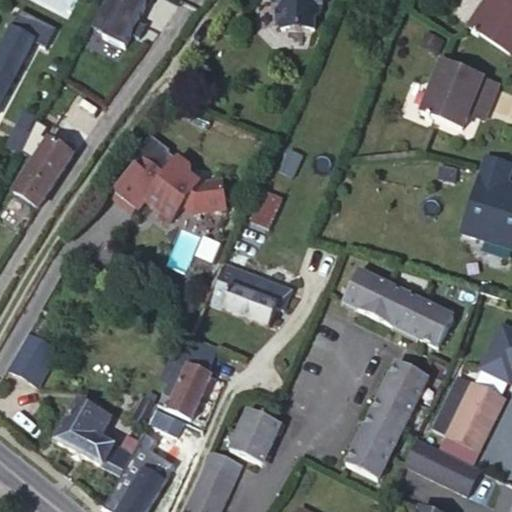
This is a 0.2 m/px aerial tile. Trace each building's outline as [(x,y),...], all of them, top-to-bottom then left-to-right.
[(100,37),(122,48),(129,35),(137,39),(143,26),(135,22),(144,5),(147,6),(149,0),(101,0),(89,26),(102,33),(100,37)] [(272,0),(280,6),(275,11),(274,26),(279,30),(311,32),(312,20),(317,16),(318,7),(321,7),(321,0),(272,0)] [(511,49),(511,0),(485,0),(468,25),(510,53),(511,49)] [(0,45),(0,105),(34,44),(8,31),(0,45)] [(463,131),(469,116),(472,106),(487,112),(498,87),(442,63),(421,113),(463,131)] [(472,106),(469,116),(483,123),(487,112),(472,106)] [(22,113),(5,147),(17,153),(35,119),(22,113)] [(49,142),(14,195),(37,211),(72,157),(49,142)] [(145,192),(152,196),(163,204),(174,211),(183,197),(185,193),(197,201),(230,194),(225,170),(204,175),(193,168),(192,160),(178,150),(166,167),(142,151),(116,188),(138,203),(145,192)] [(511,196),(503,193),(508,182),(511,170),(511,166),(485,158),(461,234),(511,249),(511,196)] [(274,173),(251,221),(268,230),(291,181),(274,173)] [(511,183),(508,182),(503,193),(511,196),(511,183)] [(231,197),(230,194),(197,201),(185,193),(183,197),(196,206),(231,197)] [(163,204),(152,196),(149,200),(160,207),(163,204)] [(238,271),(224,266),(208,304),(222,309),(238,271)] [(292,294),(238,271),(222,309),(246,319),(268,328),(277,310),(284,313),(292,294)] [(455,321),(358,272),(343,303),(359,311),(395,330),(421,343),(440,352),(455,321)] [(359,311),(343,303),(341,308),(356,316),(359,311)] [(421,343),(395,330),(393,334),(419,347),(421,343)] [(28,337),(8,372),(38,390),(59,355),(28,337)] [(210,371),(218,352),(192,339),(185,352),(183,358),(210,371)] [(353,454),(346,467),(378,484),(430,382),(399,365),(392,378),(379,404),(366,428),(353,454)] [(177,370),(158,406),(191,422),(211,378),(187,367),(184,372),(177,370)] [(379,404),(392,378),(387,376),(374,401),(379,404)] [(510,406),(474,388),(447,442),(483,459),(510,406)] [(154,406),(142,400),(132,420),(143,426),(154,406)] [(121,477),(131,457),(122,452),(119,451),(99,440),(110,419),(79,401),(56,442),(121,477)] [(178,422),(156,411),(143,436),(165,447),(178,422)] [(244,413),(223,453),(254,469),(259,460),(270,439),(275,429),(244,413)] [(353,454),(366,428),(361,427),(349,452),(353,454)] [(280,431),(275,429),(270,439),(274,441),(280,431)] [(130,439),(122,452),(131,457),(135,450),(139,443),(130,439)] [(417,439),(405,464),(468,497),(480,471),(417,439)] [(146,511),(164,482),(170,470),(152,460),(135,450),(131,457),(121,477),(105,510),(108,511),(146,511)] [(218,511),(238,468),(209,455),(184,511),(218,511)] [(263,462),(259,460),(254,469),(258,472),(263,462)]
